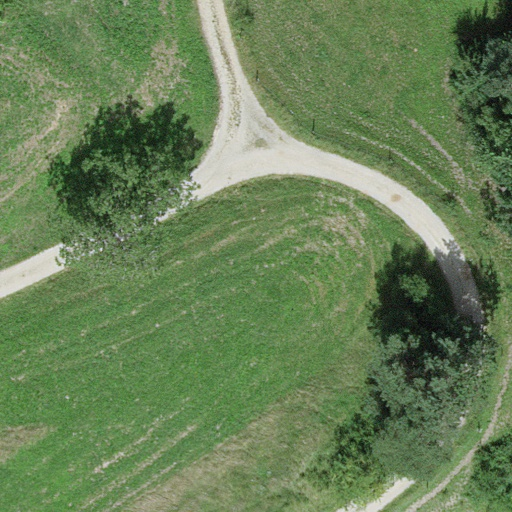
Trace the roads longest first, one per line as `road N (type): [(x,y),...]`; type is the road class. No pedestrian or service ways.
road 1 (track): [(349,511),(426,445),(456,402),(469,362),(468,306),(425,224),(401,200),(314,164),(254,156)]
road 2 (track): [(0,288),(254,156)]
road 3 (track): [(41,0),(169,124),(254,156)]
road 4 (track): [(254,156),(215,0)]
